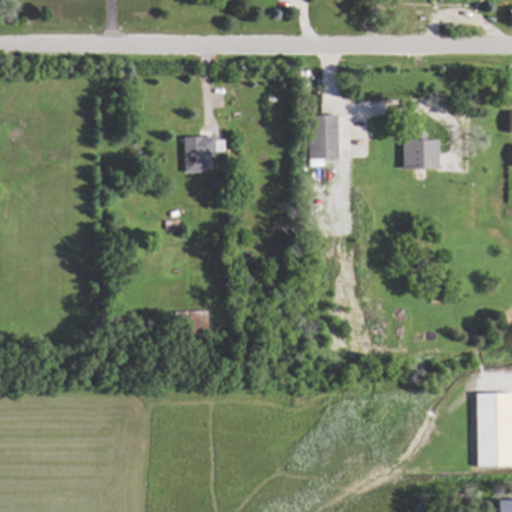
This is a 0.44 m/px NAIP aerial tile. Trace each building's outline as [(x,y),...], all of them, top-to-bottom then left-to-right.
[(511,133),(511,112),(504,112),(503,133),(511,133)] [(333,159),(332,116),(302,116),(303,159),(333,159)] [(397,169),(432,170),(432,141),(421,140),(421,134),(412,134),(412,140),(397,140),(397,169)] [(210,155),(210,137),(178,137),(179,174),(199,173),(199,155),(210,155)] [(169,311),(169,325),(180,325),(180,336),(202,335),(202,311),(169,311)] [(472,468),(509,467),(508,393),(470,394),(472,468)] [(489,511),(511,511),(511,501),(490,501),(489,511)]
